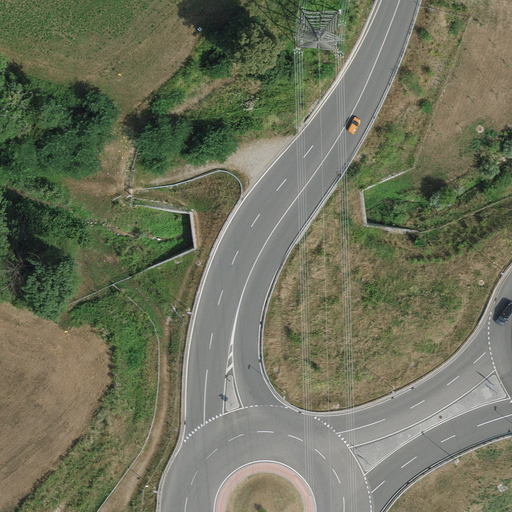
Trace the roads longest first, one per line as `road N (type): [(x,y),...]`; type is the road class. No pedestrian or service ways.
road 1 (secondary): [(356,101),(258,213),(223,284),(207,358),(205,457)]
road 2 (secondary): [(268,432),(248,363),(248,316),(279,242),(337,158),(356,101)]
road 3 (secondary): [(511,318),(480,356),(413,406),(299,441)]
road 4 (secondary): [(346,511),(412,458),(511,414)]
